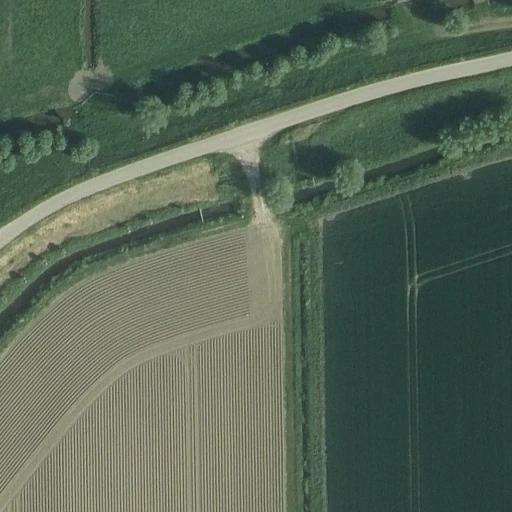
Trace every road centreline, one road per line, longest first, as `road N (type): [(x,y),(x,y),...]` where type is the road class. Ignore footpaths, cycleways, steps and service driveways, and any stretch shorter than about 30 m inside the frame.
road 1 (unclassified): [(511,59),(384,89),(148,165),(57,202),(0,239)]
road 2 (track): [(72,88),(115,118),(161,119),(377,46),(511,21)]
